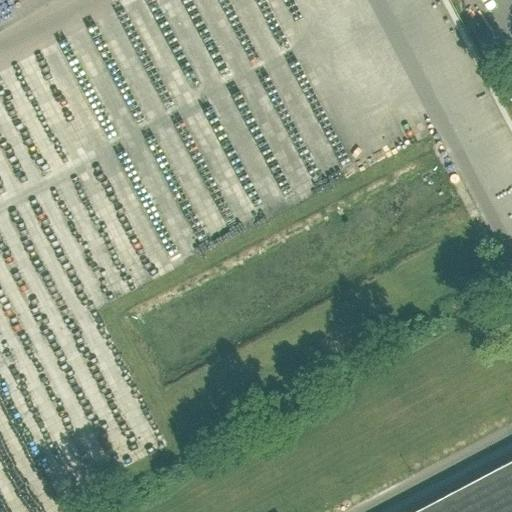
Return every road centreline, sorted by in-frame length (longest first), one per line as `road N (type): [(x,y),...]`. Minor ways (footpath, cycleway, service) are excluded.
road 1 (unknown): [(511,268),(372,0)]
road 2 (unknown): [(332,511),(511,416)]
